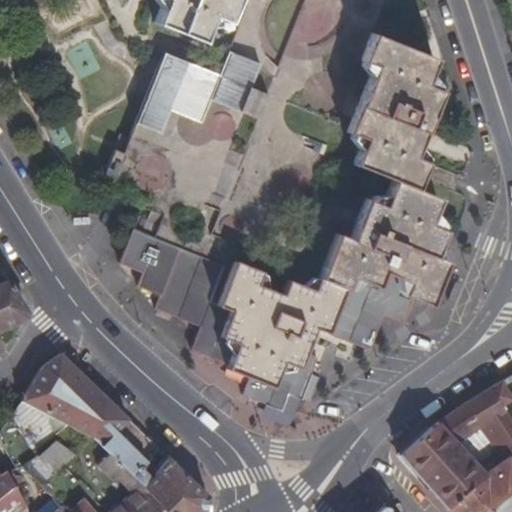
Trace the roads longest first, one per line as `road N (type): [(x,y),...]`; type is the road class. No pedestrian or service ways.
road 1 (primary): [(75,306),(233,456)]
road 2 (secondary): [(511,312),(347,452)]
road 3 (secondary): [(468,0),(511,137)]
road 4 (primary): [(0,189),(75,306)]
